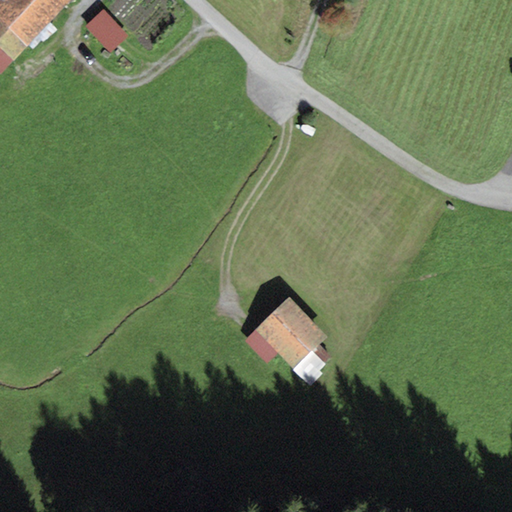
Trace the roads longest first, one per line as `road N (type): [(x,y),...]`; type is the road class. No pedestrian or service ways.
road 1 (residential): [(192,0),(252,54),(403,161),(466,192),(511,200)]
road 2 (track): [(321,0),(286,79),(281,146),(227,251),(234,312)]
